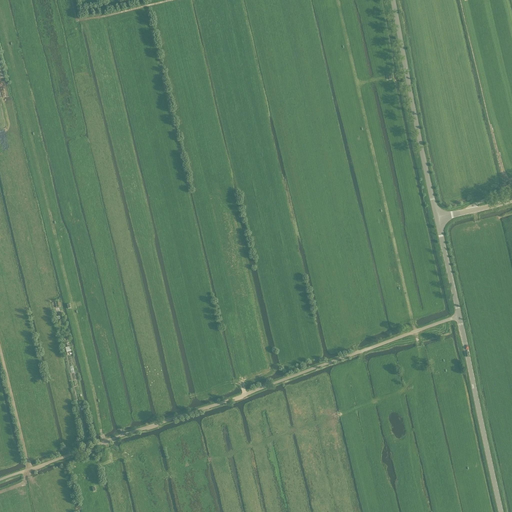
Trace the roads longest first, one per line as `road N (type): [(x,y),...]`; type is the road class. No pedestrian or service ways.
road 1 (unclassified): [(0,479),(459,315)]
road 2 (unclassified): [(437,220),(392,0)]
road 3 (unclassified): [(500,511),(459,315)]
